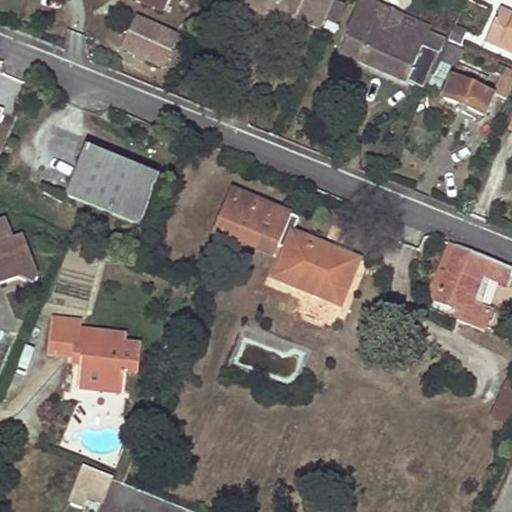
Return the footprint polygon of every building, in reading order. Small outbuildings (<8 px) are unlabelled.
[(169,0),(135,0),(165,12),(169,0)] [(333,0),(246,0),(251,12),(264,18),(277,13),(320,31),(333,0)] [(350,35),(341,55),(422,90),(444,39),(427,32),(429,27),(366,0),(358,0),(344,32),(350,35)] [(511,18),(498,12),(486,41),(511,52),(511,18)] [(123,49),(163,68),(177,36),(137,18),(123,49)] [(463,51),(448,45),(442,60),(452,64),(454,59),(459,61),(463,51)] [(505,100),(511,84),(511,71),(499,65),(495,73),(500,76),(492,94),(505,100)] [(456,67),(442,99),(482,117),(491,96),(480,92),(485,80),(456,67)] [(67,196),(138,226),(158,178),(87,148),(67,196)] [(340,307),(359,261),(293,233),(299,219),(230,191),(214,232),(236,241),(240,232),(278,247),(284,250),(272,279),(340,307)] [(0,241),(9,238),(4,223),(0,224),(0,241)] [(0,285),(17,279),(32,285),(35,277),(21,239),(11,243),(9,238),(0,241),(0,285)] [(427,300),(434,303),(456,246),(449,243),(427,300)] [(456,246),(434,303),(459,313),(456,321),(483,332),(483,331),(492,309),(480,305),(469,300),(479,274),(489,279),(508,287),(511,277),(511,269),(486,259),(456,246)] [(480,305),(489,279),(479,274),(469,300),(480,305)] [(79,387),(122,392),(125,371),(135,372),(138,347),(123,345),(123,336),(78,331),(78,324),(53,321),(50,352),(73,355),(82,356),(81,365),(79,387)] [(374,342),(373,350),(382,352),(383,343),(374,342)] [(161,375),(145,413),(151,415),(163,388),(167,378),(161,375)] [(511,380),(507,378),(493,406),(511,415),(511,380)] [(110,478),(82,467),(68,502),(82,507),(86,496),(100,502),(110,478)]
